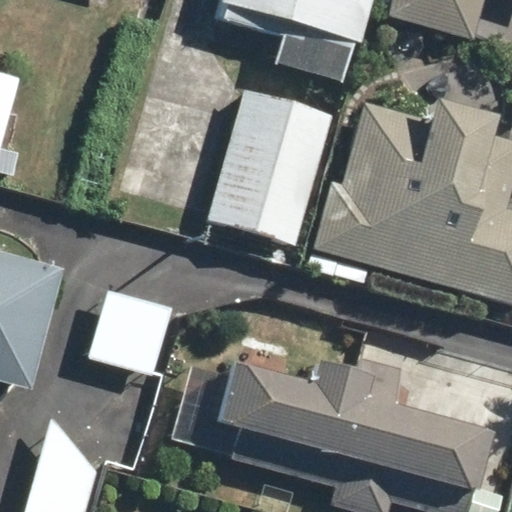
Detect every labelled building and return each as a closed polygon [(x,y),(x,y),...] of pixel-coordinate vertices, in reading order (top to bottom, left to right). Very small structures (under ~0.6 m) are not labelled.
[(362,0),(218,0),(216,9),(351,44),(362,0)] [(511,0),(386,0),(381,18),(465,43),(478,0),(506,0),(511,1),(511,0)] [(326,117),(237,93),(200,222),(289,247),(326,117)] [(425,123),(359,105),(337,187),(322,183),(303,253),(511,309),(511,212),(499,209),(511,161),(511,142),(486,135),(491,118),(431,102),(425,123)] [(55,270),(0,255),(0,382),(24,389),(55,270)] [(163,312),(101,293),(81,362),(142,380),(163,312)] [(302,387),(225,365),(208,425),(470,497),(487,435),(359,401),(365,382),(308,366),(302,387)] [(79,511),(90,473),(45,423),(18,511),(79,511)]
